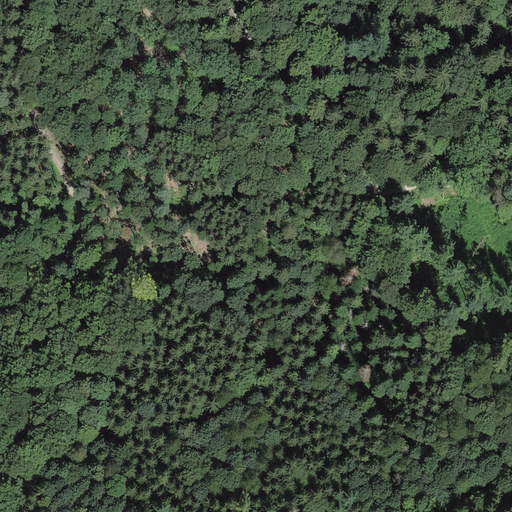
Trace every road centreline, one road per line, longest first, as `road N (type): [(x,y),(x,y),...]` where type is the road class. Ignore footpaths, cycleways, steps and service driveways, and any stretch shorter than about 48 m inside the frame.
road 1 (track): [(378,190),(352,239),(322,351),(305,372),(220,414),(79,452),(14,511)]
road 2 (track): [(511,145),(417,183),(364,188),(334,162),(222,0)]
road 3 (track): [(0,302),(70,262),(82,242),(72,181),(19,85),(34,0)]
